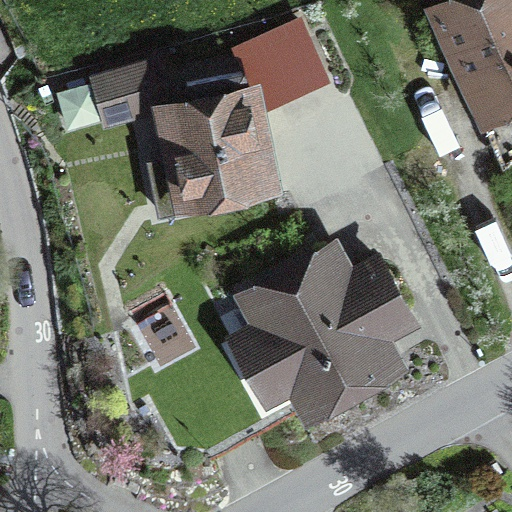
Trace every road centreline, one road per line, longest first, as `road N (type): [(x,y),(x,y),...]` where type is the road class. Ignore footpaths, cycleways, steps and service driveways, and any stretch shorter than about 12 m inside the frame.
road 1 (unknown): [(492,408),(303,19)]
road 2 (unclassified): [(0,165),(28,511)]
road 3 (unclassified): [(305,511),(492,408)]
